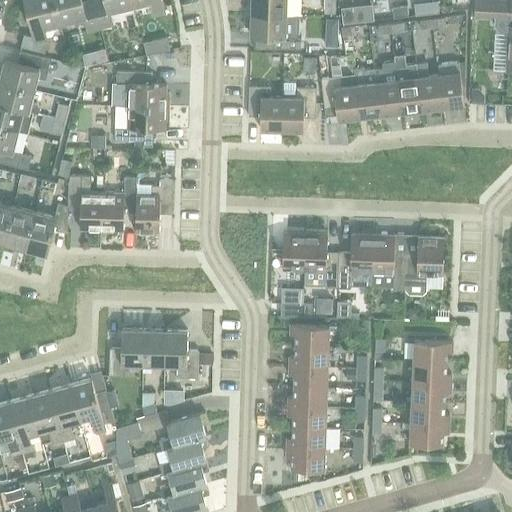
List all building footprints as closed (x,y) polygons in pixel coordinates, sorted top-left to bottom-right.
[(43,27),(60,24),(54,0),(26,0),(34,30),(32,38),(24,36),(21,48),(44,53),(47,41),(46,41),(43,27)] [(99,28),(93,1),(82,3),(81,0),(54,0),(60,24),(84,18),(87,31),(99,28)] [(110,12),(134,7),(131,0),(95,0),(93,1),(99,28),(112,25),(110,12)] [(131,0),(134,7),(151,3),(154,16),(165,14),(161,0),(131,0)] [(251,0),(251,13),(286,14),(299,15),(301,15),(301,0),(251,0)] [(437,0),(431,0),(429,0),(430,12),(439,11),(437,0)] [(475,0),(475,16),(510,17),(511,17),(511,3),(511,0),(475,0)] [(372,3),(364,4),(366,19),(374,18),(372,3)] [(407,4),(392,6),(393,16),(408,14),(407,4)] [(251,13),(251,36),(265,36),(264,48),(300,49),(301,37),(298,37),(299,15),(286,14),(251,13)] [(433,27),(446,25),(445,16),(432,18),(433,27)] [(496,17),(496,27),(500,33),(509,33),(507,70),(511,70),(511,25),(510,25),(510,17),(501,17),(496,17)] [(420,28),(433,27),(432,18),(419,19),(420,28)] [(327,19),(327,32),(339,33),(340,19),(327,19)] [(391,31),(404,30),(403,21),(390,23),(391,31)] [(379,33),(391,31),(390,23),(378,24),(379,33)] [(342,35),(355,33),(354,24),(341,26),(342,35)] [(147,57),(170,52),(167,39),(144,44),(147,57)] [(68,45),(64,72),(89,76),(93,49),(68,45)] [(46,81),(48,72),(51,59),(20,51),(17,64),(5,61),(1,77),(0,76),(0,82),(34,91),(37,78),(46,81)] [(105,52),(94,54),(96,64),(107,61),(105,52)] [(109,71),(120,72),(121,55),(110,55),(109,71)] [(405,55),(394,56),(395,61),(397,78),(401,111),(422,109),(418,76),(416,63),(406,64),(405,55)] [(304,57),(303,70),(315,71),(316,57),(304,57)] [(459,60),(437,63),(439,74),(442,106),(464,104),(460,71),(459,60)] [(382,68),(375,68),(376,81),(378,98),(380,113),(401,111),(397,78),(395,61),(381,63),(382,68)] [(427,62),(416,63),(418,76),(422,109),(442,106),(439,74),(429,75),(427,62)] [(364,67),(354,68),(356,83),(355,83),(359,116),(380,113),(378,98),(376,81),(375,68),(364,70),(364,67)] [(112,84),(112,106),(115,106),(128,106),(168,108),(169,94),(166,93),(166,85),(146,85),(146,73),(116,72),(116,84),(112,84)] [(342,75),(321,77),(324,107),(325,116),(337,114),(337,118),(359,116),(355,83),(354,74),(342,75)] [(31,103),(34,91),(0,82),(0,104),(24,110),(24,111),(29,113),(29,112),(38,114),(40,108),(37,104),(31,103)] [(282,129),(282,96),(270,96),(270,86),(249,85),(248,115),(260,116),(260,128),(282,129)] [(282,96),(282,129),(303,129),(303,117),(316,117),(316,87),(295,86),(294,96),(282,96)] [(471,89),(470,102),(475,102),(484,102),(484,95),(478,89),(474,89),(471,89)] [(65,120),(69,105),(58,103),(54,118),(65,120)] [(0,104),(0,126),(19,131),(29,134),(34,113),(38,114),(29,112),(29,113),(24,111),(24,110),(0,104)] [(115,128),(115,141),(143,142),(143,147),(152,147),(153,129),(165,130),(165,121),(168,121),(168,108),(128,106),(115,106),(115,128)] [(61,134),(65,120),(54,118),(51,131),(61,134)] [(14,152),(19,131),(0,126),(0,162),(28,170),(32,156),(14,152)] [(104,135),(90,135),(90,148),(104,148),(104,135)] [(72,161),(62,158),(58,174),(68,176),(72,161)] [(33,188),(36,177),(21,173),(18,184),(33,188)] [(102,231),(103,194),(91,193),(91,177),(69,176),(69,207),(69,212),(81,213),(80,231),(102,231)] [(136,214),(137,195),(137,178),(124,178),(124,194),(103,194),(102,231),(124,232),(124,214),(136,214)] [(137,195),(136,214),(136,232),(160,232),(160,215),(172,215),(173,179),(160,178),(160,186),(152,186),(151,196),(137,195)] [(57,182),(56,182),(42,179),(39,189),(54,193),(57,182)] [(4,244),(13,207),(0,204),(0,246),(4,248),(5,244),(4,244)] [(69,212),(69,207),(58,204),(55,218),(34,213),(25,249),(26,249),(41,253),(40,256),(46,258),(53,230),(68,234),(69,212)] [(25,249),(34,213),(13,207),(4,244),(5,244),(20,248),(19,251),(25,253),(26,249),(25,249)] [(304,269),(305,232),(283,231),(282,269),(304,269)] [(327,233),(305,232),(304,269),(315,270),(315,281),(318,284),(325,284),(325,287),(337,287),(338,251),(327,251),(327,233)] [(371,286),(373,234),(351,234),(350,252),(338,251),(337,287),(350,288),(350,271),(360,272),(371,272),(371,286)] [(405,289),(406,254),(394,253),(395,235),(373,234),(371,286),(392,287),(392,289),(405,289)] [(406,254),(405,289),(409,294),(422,294),(426,290),(426,273),(441,273),(443,237),(419,236),(418,254),(406,254)] [(312,303),(281,302),(280,316),(311,317),(312,303)] [(417,308),(408,308),(408,317),(417,317),(417,308)] [(337,309),(336,317),(350,318),(350,309),(337,309)] [(295,345),(328,346),(329,325),(290,324),(290,334),(295,334),(295,345)] [(367,339),(367,326),(358,326),(358,339),(367,339)] [(143,363),(144,329),(122,328),(121,347),(109,347),(108,375),(129,375),(130,363),(143,363)] [(164,364),(165,329),(144,329),(143,363),(164,364)] [(165,329),(164,364),(177,364),(177,377),(198,377),(198,362),(199,352),(199,349),(187,349),(187,330),(165,329)] [(384,351),(384,338),(375,338),(375,351),(375,359),(382,359),(383,351),(384,351)] [(413,361),(446,362),(447,351),(452,351),(452,341),(414,340),(413,361)] [(328,366),(328,346),(295,345),(295,355),(289,355),(289,365),(328,366)] [(199,352),(198,362),(212,363),(212,352),(199,352)] [(366,368),(366,355),(357,354),(357,368),(366,368)] [(446,372),(446,362),(413,361),(412,381),(451,383),(451,373),(446,372)] [(327,387),(328,366),(289,365),(289,374),(294,375),(294,386),(327,387)] [(383,379),(383,367),(374,366),(374,379),(383,379)] [(348,368),(348,379),(356,379),(357,368),(348,368)] [(365,380),(366,368),(357,368),(356,379),(356,380),(365,380)] [(107,391),(106,389),(96,392),(92,378),(71,383),(80,419),(91,416),(95,432),(106,429),(104,423),(114,420),(111,407),(107,391)] [(382,392),(383,379),(374,379),(373,392),(382,392)] [(450,392),(451,383),(412,381),(412,382),(406,382),(405,400),(411,400),(411,401),(444,402),(445,392),(450,392)] [(69,422),(80,419),(71,383),(50,389),(64,440),(74,438),(69,422)] [(326,407),(327,387),(294,386),(293,396),(288,396),(288,406),(326,407)] [(63,441),(64,440),(50,389),(29,395),(39,430),(42,441),(52,438),(54,443),(55,443),(57,449),(65,447),(63,441)] [(107,391),(111,407),(119,405),(114,389),(107,391)] [(157,411),(154,403),(155,392),(142,392),(142,407),(144,415),(145,419),(157,416),(155,412),(157,411)] [(28,433),(39,430),(29,395),(8,400),(22,452),(23,451),(25,458),(34,456),(28,433)] [(364,408),(365,396),(356,395),(355,408),(364,408)] [(8,400),(0,402),(0,451),(0,452),(11,449),(12,454),(22,452),(8,400)] [(444,413),(444,402),(411,401),(410,421),(449,423),(449,413),(444,413)] [(325,427),(326,407),(288,406),(287,415),(293,415),(292,426),(325,427)] [(381,421),(382,407),(373,407),(372,420),(381,421)] [(364,421),(364,408),(355,408),(355,420),(364,421)] [(168,447),(206,436),(202,424),(208,422),(205,411),(168,422),(172,435),(159,439),(162,449),(168,447)] [(137,421),(116,428),(117,454),(119,461),(132,457),(127,439),(142,435),(138,421),(137,421)] [(381,434),(381,421),(372,421),(372,433),(381,434)] [(449,433),(449,423),(410,421),(410,423),(403,423),(403,429),(410,430),(410,443),(443,445),(443,433),(449,433)] [(325,447),(325,427),(292,426),(292,437),(287,437),(286,446),(325,447)] [(168,470),(206,460),(202,447),(208,445),(206,436),(168,447),(172,459),(159,463),(162,473),(169,471),(168,470)] [(363,449),(363,436),(354,436),(354,448),(363,449)] [(324,469),(325,447),(286,446),(286,456),(291,456),(291,467),(324,469)] [(362,461),(363,449),(354,448),(353,461),(362,461)] [(22,452),(12,454),(14,460),(16,459),(19,469),(27,467),(22,452)] [(67,453),(53,457),(55,465),(69,461),(67,453)] [(133,458),(119,462),(123,474),(136,470),(133,458)] [(155,459),(143,462),(147,479),(158,477),(155,459)] [(169,494),(206,484),(203,471),(209,469),(206,460),(168,470),(169,471),(172,483),(160,487),(162,497),(169,495),(169,494)] [(52,474),(42,476),(45,486),(55,484),(52,474)] [(126,483),(131,499),(144,496),(139,479),(126,483)] [(94,504),(96,511),(120,511),(117,498),(116,498),(112,483),(104,485),(108,500),(94,504)] [(81,508),(77,493),(74,484),(66,486),(69,495),(73,511),(96,511),(94,504),(81,508)] [(169,494),(169,495),(172,507),(160,510),(160,511),(191,511),(207,508),(203,495),(209,493),(206,484),(169,494)] [(21,488),(5,493),(7,501),(23,496),(21,488)] [(73,511),(69,495),(62,497),(65,511),(73,511)] [(31,496),(24,498),(26,507),(34,505),(31,496)] [(133,506),(134,511),(148,511),(147,506),(150,505),(148,500),(145,501),(145,502),(133,506)]
